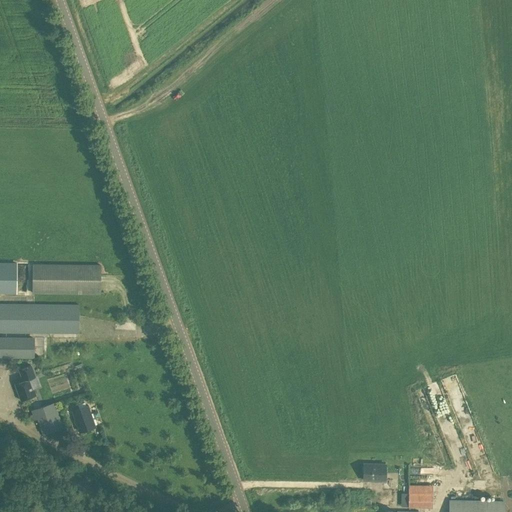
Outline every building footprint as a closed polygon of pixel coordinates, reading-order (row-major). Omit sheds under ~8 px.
[(0,292),(16,293),(17,262),(0,261),(0,292)] [(100,294),(101,264),(32,263),(32,294),(100,294)] [(0,303),(0,332),(77,334),(77,304),(0,303)] [(0,357),(34,358),(34,337),(0,336),(0,357)] [(21,400),(36,394),(30,378),(36,376),(32,365),(18,369),(22,381),(15,384),(21,400)] [(426,421),(418,391),(406,394),(410,408),(413,407),(418,423),(426,421)] [(64,428),(55,402),(31,410),(34,420),(37,419),(42,435),(64,428)] [(80,432),(95,426),(88,405),(73,410),(80,432)] [(386,481),(386,464),(364,464),(363,480),(372,480),(372,481),(386,481)] [(0,490),(11,494),(16,481),(1,476),(0,479),(0,490)] [(433,509),(433,486),(408,486),(408,509),(433,509)] [(448,511),(504,511),(505,501),(449,500),(448,511)]
